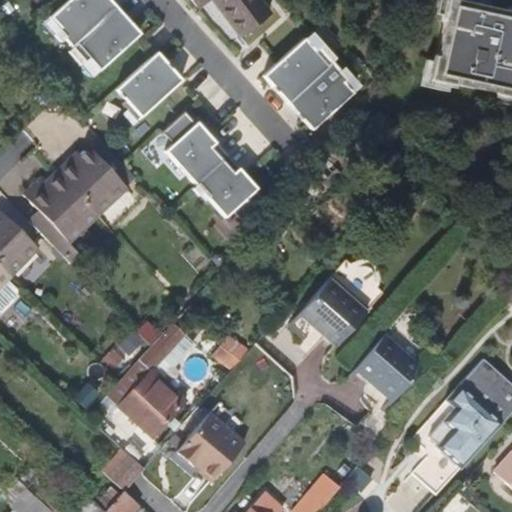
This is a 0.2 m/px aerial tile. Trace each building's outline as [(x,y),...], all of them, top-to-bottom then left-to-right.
[(69,49),(113,9),(105,0),(100,0),(98,2),(96,0),(68,0),(48,19),(57,29),(54,32),(69,49)] [(208,0),(216,0),(242,33),(270,13),(260,0),(195,0),(200,6),(208,0)] [(455,85),(496,94),(495,96),(501,97),(511,99),(511,12),(505,11),(505,13),(492,11),(479,8),(479,5),(467,3),(453,0),(447,0),(443,17),(442,22),(445,23),(437,58),(435,58),(433,63),(430,82),(449,86),(454,87),(455,85)] [(443,17),(447,0),(453,0),(467,3),(467,0),(439,0),(436,16),(443,17)] [(124,20),(113,9),(69,49),(84,66),(88,62),(97,73),(138,36),(128,25),(123,29),(119,24),(124,20)] [(123,29),(128,25),(124,20),(119,24),(123,29)] [(275,95),(286,106),(330,66),(315,49),(311,52),(302,42),(261,79),(271,90),(276,85),(280,91),(275,95)] [(135,123),(180,82),(169,71),(164,75),(160,70),(165,66),(155,55),(114,92),(124,103),(120,106),(135,123)] [(449,86),(430,82),(433,63),(426,62),(421,88),(447,93),(449,86)] [(169,71),(165,66),(160,70),(164,75),(169,71)] [(330,66),(286,106),(296,118),(301,113),(305,118),(300,123),(310,134),(351,96),(342,86),(345,83),(330,66)] [(276,85),(271,90),(275,95),(280,91),(276,85)] [(511,99),(501,97),(499,104),(511,107),(511,99)] [(296,118),(300,123),(305,118),(301,113),(296,118)] [(194,188),(225,159),(214,146),(205,154),(196,144),(205,136),(196,127),(194,128),(182,115),(160,135),(172,148),(164,155),(194,188)] [(205,154),(214,146),(205,136),(196,144),(205,154)] [(119,163),(102,144),(93,153),(109,170),(119,163)] [(59,256),(128,190),(126,187),(134,180),(119,163),(109,170),(93,153),(90,150),(78,160),(75,157),(46,185),(43,181),(25,198),(38,212),(51,225),(40,236),(59,256)] [(237,172),(225,159),(194,188),(223,220),(231,214),(242,225),(264,205),(253,193),(255,192),(246,182),(237,190),(228,180),(237,172)] [(246,182),(237,172),(228,180),(237,190),(246,182)] [(51,225),(38,212),(28,223),(40,236),(51,225)] [(0,259),(21,239),(0,216),(0,259)] [(334,349),(365,317),(327,283),(298,316),(313,330),(316,328),(323,335),(321,338),(334,349)] [(149,440),(183,404),(150,373),(180,341),(168,329),(104,397),(149,440)] [(382,412),(418,373),(381,341),(353,372),(365,383),(362,398),(374,407),(357,427),(377,444),(395,424),(382,412)] [(511,412),(511,409),(471,373),(444,404),(453,413),(426,442),(435,450),(433,451),(458,473),(511,412)] [(240,447),(207,416),(173,453),(206,484),(240,447)] [(511,454),(492,475),(511,494),(511,454)] [(117,490),(131,475),(112,456),(98,472),(117,490)] [(68,511),(22,468),(0,492),(0,498),(14,511),(68,511)] [(354,471),(344,483),(358,495),(369,483),(354,471)] [(318,511),(337,490),(324,479),(295,511),(318,511)] [(130,511),(135,507),(119,492),(100,511),(99,511),(89,503),(80,511),(130,511)] [(280,511),(262,496),(247,511),(280,511)]
